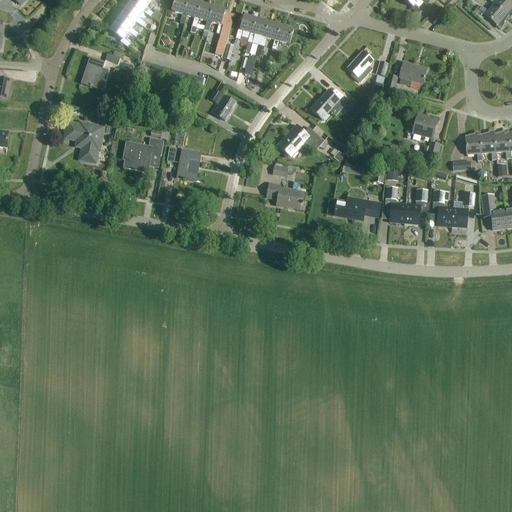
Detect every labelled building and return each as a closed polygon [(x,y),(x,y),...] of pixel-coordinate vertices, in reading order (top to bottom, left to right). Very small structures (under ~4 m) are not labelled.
[(144,11),(143,13),(150,18),(159,24),(162,16),(156,11),(153,14),(146,9),(152,1),(151,0),(133,0),(132,2),(144,11)] [(188,2),(182,0),(175,0),(172,13),(182,16),(179,25),(184,26),(186,17),(184,16),(188,2)] [(420,0),(401,0),(412,9),(411,10),(418,16),(421,13),(414,7),(419,1),(420,0)] [(511,2),(509,0),(497,0),(496,1),(494,0),(488,0),(493,5),(494,5),(507,16),(510,18),(511,15),(511,9),(511,10),(511,9),(511,2)] [(132,2),(124,12),(136,21),(135,23),(143,28),(145,25),(138,19),(143,13),(144,11),(132,2)] [(201,5),(188,2),(184,16),(186,17),(194,19),(191,28),(192,28),(191,34),(194,35),(198,20),(196,20),(201,5)] [(206,39),(211,24),(209,23),(213,8),(201,5),(196,20),(198,20),(206,23),(204,31),(204,32),(203,37),(206,39)] [(482,8),(480,10),(478,8),(472,14),(481,22),(485,17),(497,27),(496,27),(495,28),(500,31),(505,22),(504,22),(503,21),(507,16),(494,5),(493,5),(487,12),(482,8)] [(225,12),(213,8),(209,23),(211,24),(218,26),(216,35),(214,44),(221,46),(222,41),(219,40),(223,27),(221,26),(225,12)] [(124,12),(117,22),(129,31),(128,33),(135,38),(138,35),(131,29),(135,23),(136,21),(124,12)] [(256,21),(244,17),(240,32),(238,31),(235,40),(240,41),(242,33),(250,35),(252,35),(256,21)] [(252,35),(250,35),(247,44),(248,44),(248,46),(251,47),(254,36),(262,38),(264,39),(268,24),(256,21),(252,35)] [(117,22),(109,33),(121,41),(120,43),(128,49),(130,45),(123,40),(128,33),(129,31),(117,22)] [(260,47),(257,57),(263,58),(264,52),(263,52),(267,40),(274,42),(276,42),(280,27),(268,24),(264,39),(262,38),(260,47)] [(289,46),(293,31),(280,27),(276,42),(274,42),(272,50),(276,52),(279,43),(289,46)] [(167,37),(161,41),(164,47),(170,43),(167,37)] [(230,61),(233,47),(228,46),(224,60),(230,61)] [(216,62),(219,50),(210,48),(208,60),(216,62)] [(140,55),(133,51),(130,56),(137,60),(140,55)] [(105,62),(118,67),(121,60),(123,61),(125,56),(115,53),(113,57),(108,55),(105,62)] [(373,62),(363,53),(347,70),(351,74),(351,75),(351,77),(358,84),(361,83),(367,76),(372,71),(368,68),(373,62)] [(90,59),(81,85),(95,90),(98,82),(105,85),(109,73),(103,71),(105,64),(90,59)] [(249,59),(245,75),(251,76),(255,61),(249,59)] [(144,76),(148,64),(142,62),(139,74),(144,76)] [(236,73),(238,65),(232,63),(230,71),(236,73)] [(376,76),(385,78),(389,66),(380,63),(376,76)] [(153,66),(148,64),(144,76),(150,78),(153,66)] [(422,86),(426,71),(403,64),(399,80),(401,80),(399,85),(410,88),(411,83),(422,86)] [(159,67),(153,66),(150,78),(155,79),(159,67)] [(159,67),(155,79),(161,81),(164,69),(159,67)] [(164,69),(161,81),(167,82),(170,70),(164,69)] [(175,72),(170,70),(167,82),(172,84),(175,72)] [(175,72),(172,84),(178,85),(181,73),(175,72)] [(181,73),(178,85),(183,87),(187,75),(181,73)] [(187,75),(183,87),(189,89),(192,76),(187,75)] [(198,78),(192,76),(189,89),(194,90),(198,78)] [(394,95),(398,79),(389,76),(385,92),(394,95)] [(377,77),(375,84),(383,86),(385,79),(377,77)] [(198,78),(194,90),(200,92),(203,80),(198,78)] [(0,98),(7,100),(11,81),(0,79),(0,98)] [(328,92),(310,111),(322,121),(339,102),(328,92)] [(225,98),(216,93),(210,101),(220,107),(214,116),(225,123),(236,105),(225,98)] [(346,114),(352,119),(358,111),(361,114),(363,112),(361,109),(355,104),(354,106),(347,100),(342,105),(349,111),(346,114)] [(437,121),(418,116),(412,135),(431,140),(437,121)] [(79,126),(67,124),(64,140),(79,143),(82,147),(80,155),(81,158),(82,160),(84,161),(85,162),(88,163),(97,165),(99,154),(100,155),(105,128),(79,123),(79,126)] [(304,134),(296,127),(278,147),(291,159),(309,139),(319,148),(323,151),(327,147),(323,143),(324,143),(309,129),(304,134)] [(152,132),(151,138),(161,140),(162,134),(152,132)] [(510,161),(510,153),(509,153),(508,136),(509,136),(508,132),(500,134),(500,135),(501,137),(495,137),(494,137),(495,155),(496,154),(505,154),(506,161),(510,161)] [(0,148),(7,149),(8,134),(0,133),(0,148)] [(408,148),(409,143),(418,144),(420,137),(398,133),(397,140),(402,141),(401,147),(408,148)] [(481,156),(491,155),(491,162),(496,162),(496,154),(495,155),(494,137),(495,137),(494,133),(486,135),(486,136),(486,138),(481,138),(480,139),(481,156)] [(482,163),(481,156),(480,139),(481,138),(479,134),(472,136),(472,137),(472,139),(465,140),(466,157),(476,156),(477,163),(482,163)] [(158,170),(160,158),(163,143),(150,140),(149,148),(126,144),(123,161),(125,162),(123,170),(148,175),(149,169),(158,170)] [(426,156),(437,159),(441,146),(430,143),(426,156)] [(177,180),(196,183),(201,156),(182,152),(177,180)] [(338,153),(333,160),(340,165),(345,158),(338,153)] [(345,161),(344,170),(363,173),(365,164),(345,161)] [(272,177),(287,179),(288,170),(288,167),(276,165),(275,168),(274,167),(272,177)] [(506,167),(497,168),(498,178),(507,178),(506,167)] [(256,179),(271,182),(272,176),(257,172),(256,179)] [(382,186),(385,174),(374,172),(372,184),(382,186)] [(387,172),(387,183),(398,183),(398,172),(387,172)] [(456,177),(456,181),(478,188),(478,183),(466,180),(456,177)] [(276,206),(301,211),(304,195),(280,190),(280,188),(269,186),(266,200),(277,202),(276,206)] [(385,201),(386,201),(385,206),(391,207),(389,224),(404,225),(405,206),(396,206),(396,202),(397,190),(386,189),(385,201)] [(415,207),(405,206),(404,225),(419,226),(420,204),(426,204),(427,192),(416,191),(415,207)] [(448,194),(433,193),(432,211),(438,212),(437,228),(451,229),(453,210),(443,209),(443,206),(444,206),(444,202),(447,203),(448,194)] [(496,194),(497,210),(509,209),(508,193),(496,194)] [(462,211),(453,210),(451,229),(466,230),(467,207),(474,208),(474,196),(463,195),(462,211)] [(491,219),(492,226),(493,232),(507,230),(505,211),(496,212),(494,197),(481,198),(483,220),(491,219)] [(337,202),(334,217),(362,223),(364,217),(378,219),(380,205),(347,199),(346,204),(337,202)]
